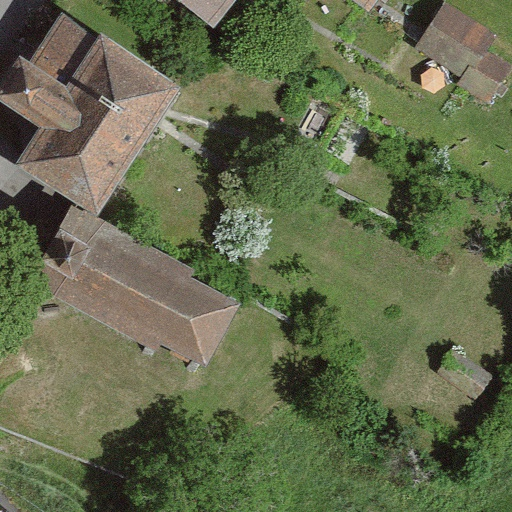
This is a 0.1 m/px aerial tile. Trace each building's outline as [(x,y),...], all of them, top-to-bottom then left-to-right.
[(178,0),(213,27),(235,0),(178,0)] [(351,0),(369,12),(378,0),(351,0)] [(439,1),(416,49),(480,91),(494,66),(471,53),(484,28),(439,1)] [(99,220),(183,89),(99,36),(66,89),(17,58),(0,84),(0,105),(37,129),(14,166),(99,220)] [(71,213),(33,287),(202,375),(241,301),(71,213)]
